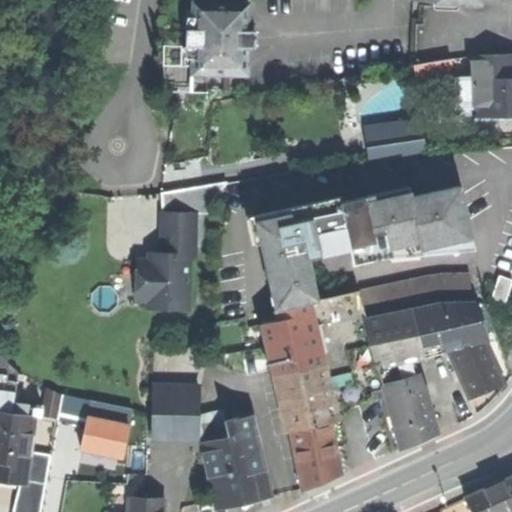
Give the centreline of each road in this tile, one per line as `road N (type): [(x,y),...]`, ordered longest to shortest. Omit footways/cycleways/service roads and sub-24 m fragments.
road 1 (secondary): [(511,432),(343,511)]
road 2 (residential): [(151,0),(120,144)]
